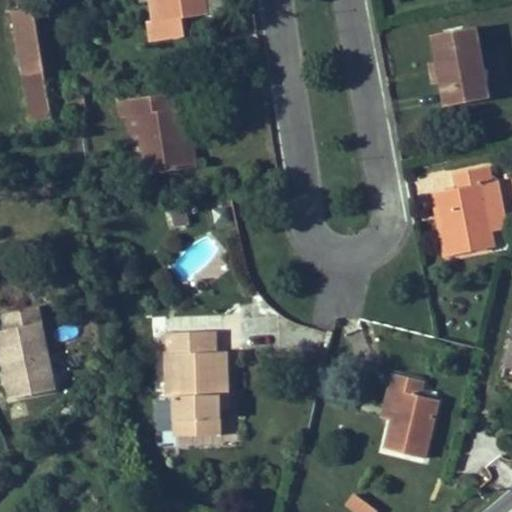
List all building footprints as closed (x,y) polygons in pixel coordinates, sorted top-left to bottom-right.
[(207,0),(160,0),(164,30),(211,23),(207,0)] [(18,21),(26,79),(45,75),(37,18),(18,21)] [(442,60),(445,81),(450,106),(492,98),(479,24),(437,32),(442,60)] [(434,61),(438,83),(445,81),(442,60),(434,61)] [(35,110),(49,107),(45,75),(26,79),(30,108),(35,110)] [(99,96),(97,81),(78,84),(81,100),(99,96)] [(176,118),(174,102),(123,108),(126,126),(130,125),(140,124),(146,168),(149,184),(189,179),(181,118),(176,118)] [(140,124),(130,125),(137,170),(146,168),(140,124)] [(460,185),(440,189),(451,251),(493,244),(489,216),(484,181),(494,179),(491,163),(458,169),(460,185)] [(494,179),(484,181),(489,216),(500,215),(494,179)] [(499,363),(511,365),(511,311),(499,363)] [(35,318),(6,324),(10,340),(0,341),(0,365),(10,410),(54,400),(35,318)] [(178,458),(221,458),(221,431),(221,417),(231,418),(232,373),(221,373),(221,355),(171,355),(170,418),(178,419),(178,458)] [(382,446),(421,456),(435,397),(418,393),(421,378),(390,370),(386,385),(395,387),(388,418),(382,446)] [(395,387),(386,385),(379,416),(388,418),(395,387)] [(231,418),(221,417),(221,431),(231,431),(231,418)] [(363,511),(344,499),(339,508),(345,511),(363,511)]
